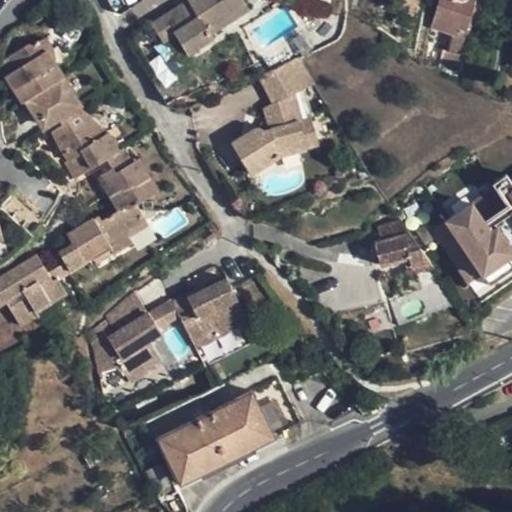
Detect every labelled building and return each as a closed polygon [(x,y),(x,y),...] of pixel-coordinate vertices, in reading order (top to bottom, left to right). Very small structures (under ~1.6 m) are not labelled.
[(188,0),(189,1),(152,25),(163,42),(175,34),(188,54),(213,38),(211,32),(248,9),(242,0),(188,0)] [(435,0),(429,26),(467,39),(477,3),(469,0),(435,0)] [(152,195),(132,163),(124,148),(118,152),(109,135),(80,110),(82,106),(54,62),(53,48),(46,39),(29,44),(5,60),(13,72),(6,76),(22,104),(25,102),(35,117),(38,115),(47,129),(61,121),(64,127),(56,132),(63,145),(60,148),(70,162),(67,165),(75,179),(106,160),(112,169),(98,178),(118,211),(102,221),(100,216),(75,231),(80,239),(74,243),(59,252),(64,262),(70,271),(84,262),(85,265),(93,260),(96,265),(132,244),(128,236),(132,228),(146,221),(137,205),(152,195)] [(458,55),(444,51),(440,68),(455,71),(458,55)] [(0,63),(0,66),(6,76),(13,72),(5,60),(0,63)] [(258,87),(274,111),(278,117),(297,106),(315,94),(294,64),(258,87)] [(282,165),(308,158),(302,132),(297,106),(278,117),(274,111),(265,116),(266,123),(270,138),(263,143),(256,139),(232,154),(253,184),(282,165)] [(256,137),(256,139),(263,143),(270,138),(266,123),(256,137)] [(313,128),(302,132),(308,158),(319,155),(313,128)] [(140,159),(132,163),(152,195),(159,191),(140,159)] [(511,178),(511,180),(507,177),(495,185),(497,189),(434,234),(481,298),(511,276),(511,178)] [(14,192),(34,211),(38,208),(17,188),(14,192)] [(34,211),(14,192),(0,207),(21,226),(34,211)] [(374,240),(381,266),(409,259),(412,268),(430,262),(400,221),(398,221),(396,222),(379,226),(382,238),(374,240)] [(69,235),(74,243),(80,239),(75,231),(69,235)] [(290,258),(291,256),(291,252),(290,251),(287,249),(283,249),(280,251),(279,255),(280,259),(283,261),(287,260),(290,258)] [(23,264),(11,272),(0,278),(0,305),(7,302),(21,326),(37,316),(35,314),(67,294),(57,279),(53,281),(47,272),(37,256),(23,264)] [(64,262),(47,272),(53,281),(57,279),(70,271),(64,262)] [(183,322),(197,347),(249,318),(227,280),(191,298),(189,295),(183,298),(181,297),(172,302),(183,322)] [(183,322),(172,302),(148,315),(118,334),(109,320),(88,334),(94,347),(102,375),(123,370),(132,383),(165,362),(150,341),(183,322)] [(139,302),(109,320),(118,334),(148,315),(139,302)] [(299,420),(279,381),(161,441),(182,483),(255,447),(253,443),(299,420)]
